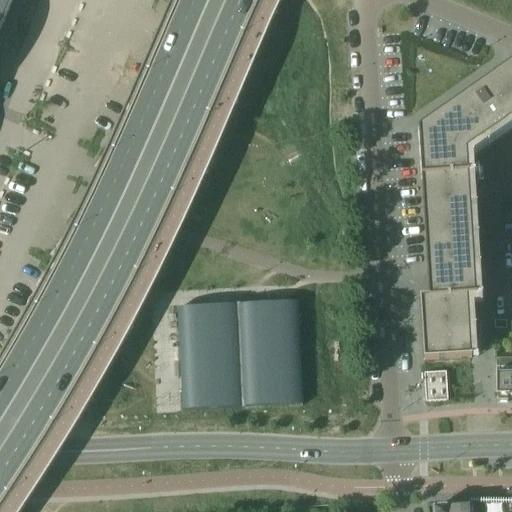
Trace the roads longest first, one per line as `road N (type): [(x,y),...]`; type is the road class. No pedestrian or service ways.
road 1 (primary): [(0,468),(97,304),(234,0)]
road 2 (residential): [(398,450),(365,0)]
road 3 (primary): [(188,0),(102,197),(0,390)]
road 4 (secondary): [(0,454),(398,450)]
